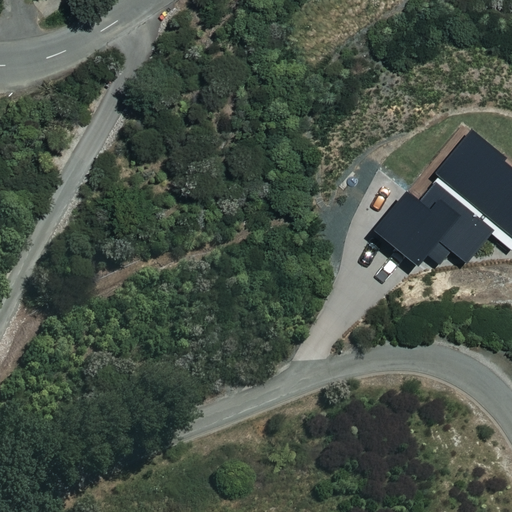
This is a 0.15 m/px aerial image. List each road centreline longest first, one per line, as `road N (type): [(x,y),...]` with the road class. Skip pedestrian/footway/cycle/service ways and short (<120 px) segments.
road 1 (track): [(0,510),(67,468),(171,421),(370,363),(399,361),(444,376),(511,426)]
road 2 (track): [(140,5),(130,65),(0,331)]
road 3 (unclassified): [(0,65),(45,59),(86,41),(147,0)]
